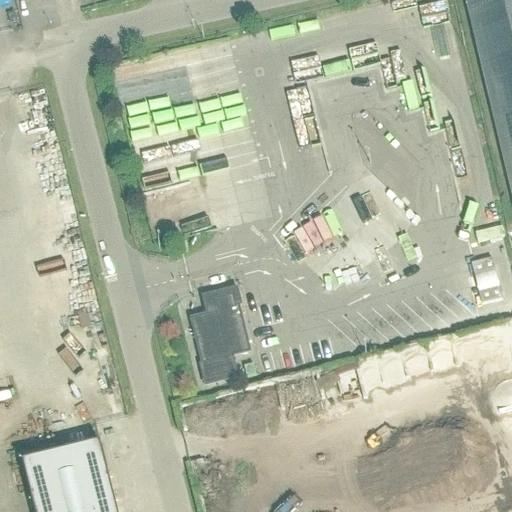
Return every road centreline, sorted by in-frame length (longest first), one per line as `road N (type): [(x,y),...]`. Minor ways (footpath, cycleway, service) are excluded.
road 1 (unclassified): [(60,45),(176,511)]
road 2 (unknown): [(287,231),(245,91),(255,59),(348,28),(375,29),(398,35),(447,99)]
road 3 (unknown): [(324,193),(340,164),(337,118),(350,103),(376,104),(427,164),(446,205),(441,242),(411,290)]
road 4 (unknown): [(295,511),(291,484),(299,466),(377,413),(439,415),(494,451)]
road 5 (unknown): [(411,290),(351,321),(332,319),(252,263),(287,231)]
road 6 (unclassified): [(60,45),(191,14)]
road 7 (unknown): [(324,193),(411,290)]
